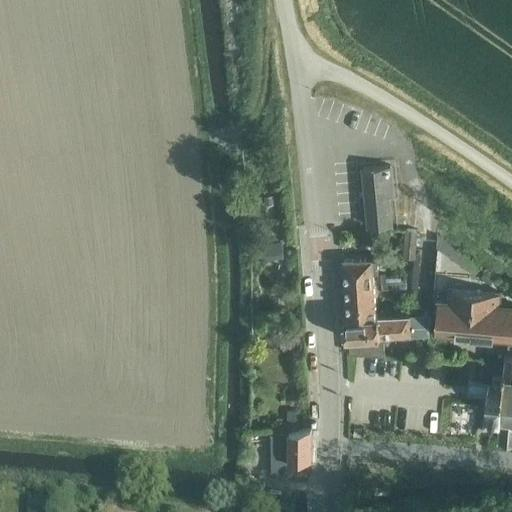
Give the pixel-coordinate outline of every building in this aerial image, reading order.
[(363,168),(369,225),(392,223),(389,196),(393,196),(390,165),(363,168)] [(404,256),(415,257),(417,230),(406,229),(404,256)] [(438,238),(438,248),(475,274),(481,266),(444,241),(438,238)] [(343,259),(344,286),(375,285),(374,257),(343,259)] [(344,286),(346,316),(377,314),(375,285),(344,286)] [(437,333),(511,339),(511,305),(499,304),(500,293),(449,289),(448,300),(439,299),(437,333)] [(346,316),(345,316),(345,335),(349,338),(350,352),(385,355),(384,336),(413,334),(412,312),(377,314),(346,316)] [(511,351),(505,351),(503,374),(493,373),(492,385),(489,385),(488,402),(491,403),(490,417),(499,418),(497,438),(511,439),(511,351)] [(290,459),(311,459),(311,430),(291,429),(290,459)]
